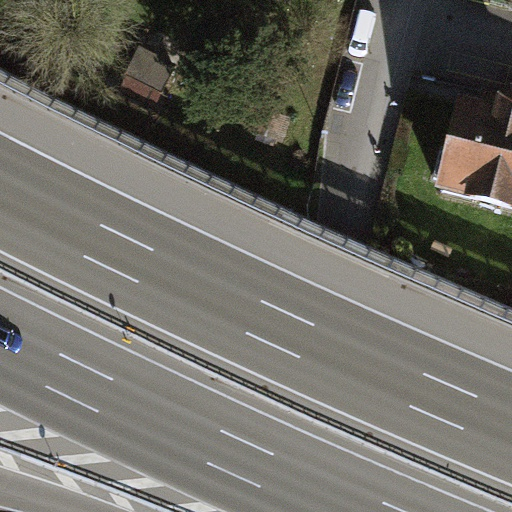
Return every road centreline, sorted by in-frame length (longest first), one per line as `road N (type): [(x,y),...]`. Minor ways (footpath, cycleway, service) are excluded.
road 1 (motorway): [(511,426),(283,329),(0,190)]
road 2 (motorway): [(0,347),(357,511)]
road 3 (track): [(342,219),(271,511)]
road 4 (residential): [(387,0),(342,219)]
